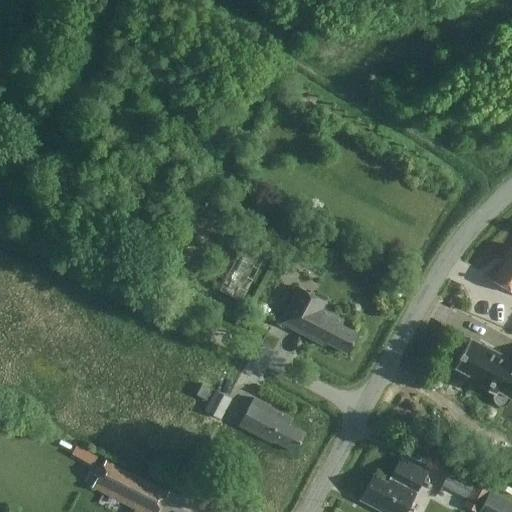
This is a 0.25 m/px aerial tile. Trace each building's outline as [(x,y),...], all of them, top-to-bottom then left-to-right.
[(263,257),(270,245),(236,226),(229,239),(263,257)] [(511,245),(493,281),(511,290),(511,245)] [(343,320),(320,309),(324,301),(297,287),(279,322),(324,346),(326,342),(347,353),(357,333),(340,325),(343,320)] [(464,378),(495,394),(494,395),(494,396),(494,398),(494,399),(495,400),(495,402),(497,404),(499,405),(501,406),(502,406),(503,406),(505,405),(506,405),(507,404),(509,403),(511,396),(511,361),(469,338),(454,367),(467,373),(464,378)] [(202,383),(196,395),(206,400),(212,389),(202,383)] [(215,391),(205,411),(220,419),(230,398),(215,391)] [(253,398),(238,426),(272,444),(273,441),(294,452),(305,433),(288,424),(292,418),(253,398)] [(385,511),(403,511),(426,471),(400,458),(387,482),(373,474),(359,500),(380,511),(380,509),(385,511)] [(90,488),(138,511),(158,511),(168,491),(105,459),(90,488)] [(489,491),(472,483),(473,482),(449,470),(441,485),(459,496),(462,491),(467,494),(461,504),(474,511),(511,511),(511,503),(489,492),(489,491)]
